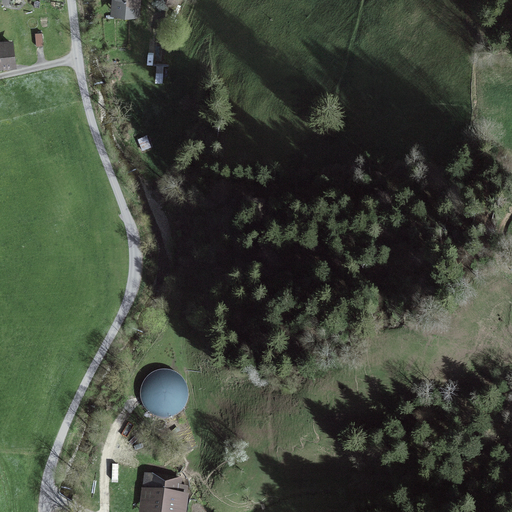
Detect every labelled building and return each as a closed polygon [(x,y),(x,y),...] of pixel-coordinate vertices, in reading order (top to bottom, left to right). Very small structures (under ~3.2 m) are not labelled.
[(116,0),(116,10),(138,12),(139,0),(116,0)] [(43,45),(42,32),(35,33),(36,46),(43,45)] [(0,64),(12,63),(10,43),(0,43),(0,64)] [(168,82),(169,64),(157,64),(157,81),(168,82)] [(148,136),(139,138),(143,150),(151,148),(148,136)] [(139,392),(141,402),(148,410),(156,415),(166,416),(176,412),(183,406),(187,398),(188,390),(186,381),(181,374),(174,369),(166,367),(156,368),(147,374),(141,382),(139,392)] [(116,479),(119,465),(112,464),(109,478),(116,479)] [(184,497),(185,488),(175,484),(176,478),(145,475),(141,511),(152,511),(180,511),(182,496),(184,497)]
